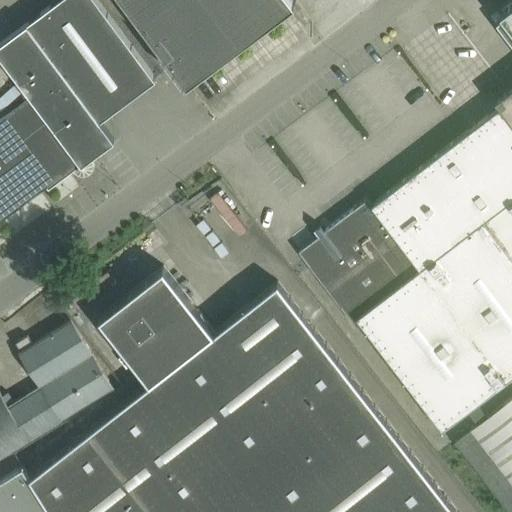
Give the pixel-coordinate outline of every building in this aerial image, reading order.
[(0,118),(0,218),(47,183),(49,186),(83,162),(83,163),(93,156),(93,155),(115,138),(101,119),(156,77),(98,0),(56,0),(0,42),(0,52),(32,95),(0,118)] [(127,0),(188,80),(295,0),(127,0)] [(511,95),(501,104),(373,202),(368,196),(300,249),(357,324),(362,321),(443,427),(511,374),(511,1),(501,10),(505,15),(498,20),(511,38),(511,95)] [(30,475),(23,464),(0,478),(0,511),(460,511),(278,279),(215,330),(164,264),(99,315),(151,382),(30,475)] [(42,384),(23,395),(44,429),(60,418),(62,417),(114,386),(71,318),(70,318),(71,319),(34,342),(28,333),(16,341),(21,349),(20,349),(42,384)] [(0,456),(44,429),(23,395),(9,404),(0,389),(0,456)] [(511,511),(511,396),(456,439),(511,511)]
